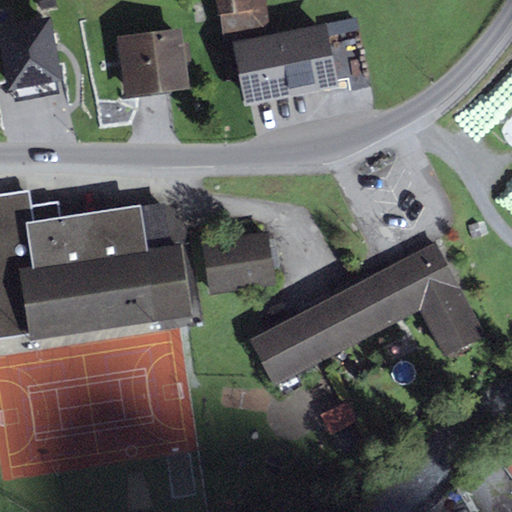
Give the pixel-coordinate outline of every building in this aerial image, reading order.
[(269,30),(264,0),(219,0),(225,37),(269,30)] [(50,19),(0,27),(0,76),(2,90),(61,80),(50,19)] [(185,86),(178,32),(117,40),(125,95),(185,86)] [(29,193),(0,197),(0,340),(189,312),(179,244),(170,246),(164,204),(33,224),(29,193)] [(274,282),(266,234),(205,244),(213,293),(274,282)] [(437,245),(251,342),(272,383),(422,305),(451,360),(488,341),(437,245)] [(336,425),(363,413),(353,392),(327,404),(336,425)]
